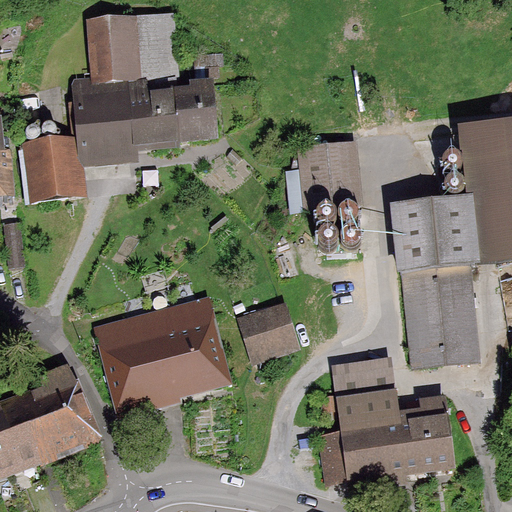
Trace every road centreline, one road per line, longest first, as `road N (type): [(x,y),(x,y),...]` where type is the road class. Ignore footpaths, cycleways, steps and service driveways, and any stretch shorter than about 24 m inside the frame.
road 1 (residential): [(135,500),(78,371),(0,298)]
road 2 (residential): [(135,500),(161,487),(214,483),(324,511)]
